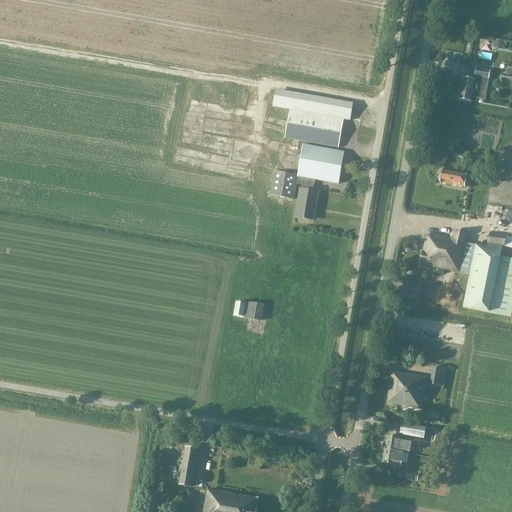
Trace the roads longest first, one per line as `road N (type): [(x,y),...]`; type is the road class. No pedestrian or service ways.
road 1 (unclassified): [(354,445),(433,0)]
road 2 (unclassified): [(401,0),(324,440)]
road 3 (track): [(383,104),(0,44)]
road 4 (unclassified): [(324,440),(0,386)]
